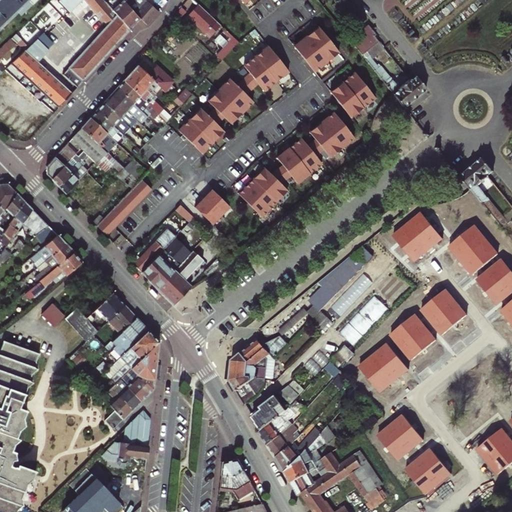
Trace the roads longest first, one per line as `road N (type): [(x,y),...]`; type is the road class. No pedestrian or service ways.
road 1 (residential): [(182,344),(429,141)]
road 2 (secondary): [(182,344),(19,171)]
road 3 (residential): [(19,171),(176,0)]
road 4 (secondary): [(182,344),(162,511)]
road 5 (tertiary): [(286,511),(219,394)]
road 6 (secondary): [(194,511),(206,406),(219,394)]
